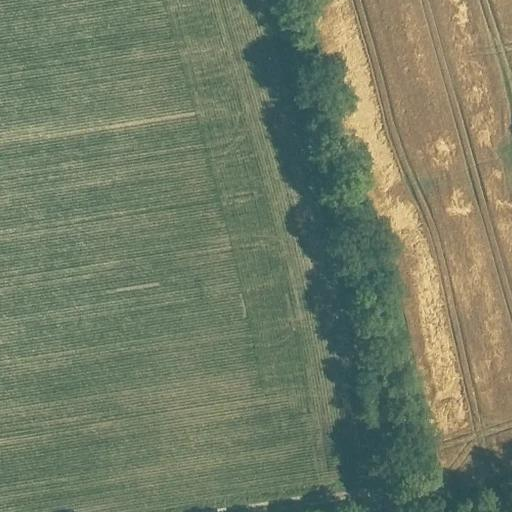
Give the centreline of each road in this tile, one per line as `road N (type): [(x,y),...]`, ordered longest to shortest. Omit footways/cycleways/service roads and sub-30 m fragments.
road 1 (track): [(271,0),(354,280),(398,491)]
road 2 (track): [(270,511),(398,491),(403,511)]
